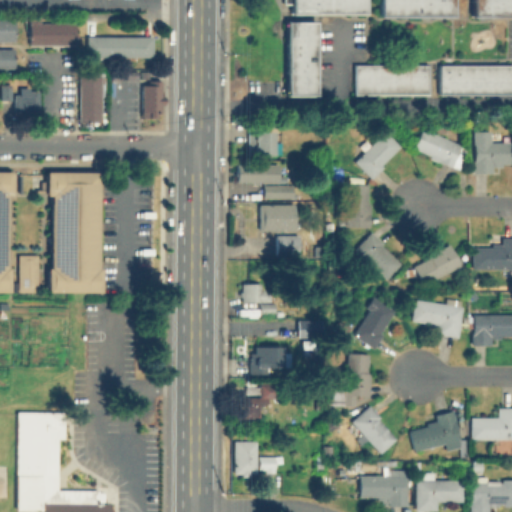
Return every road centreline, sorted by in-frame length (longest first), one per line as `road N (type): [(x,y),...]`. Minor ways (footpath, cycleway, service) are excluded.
road 1 (secondary): [(194,147),(193,434)]
road 2 (residential): [(0,148),(194,147)]
road 3 (secondary): [(196,0),(194,147)]
